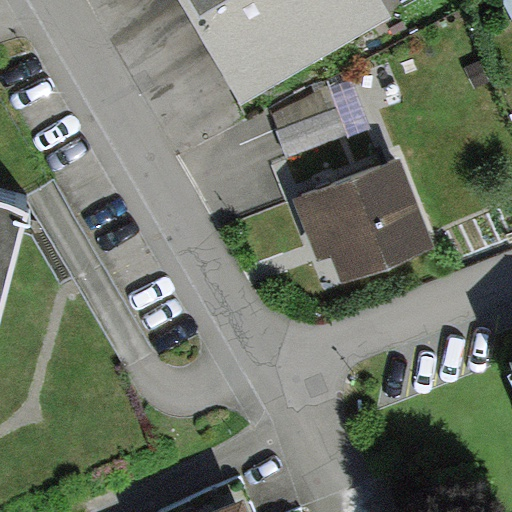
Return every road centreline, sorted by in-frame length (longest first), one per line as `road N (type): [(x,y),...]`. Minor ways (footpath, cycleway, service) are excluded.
road 1 (residential): [(58,0),(277,372)]
road 2 (residential): [(511,272),(277,372)]
road 3 (residential): [(113,511),(131,494),(303,424)]
